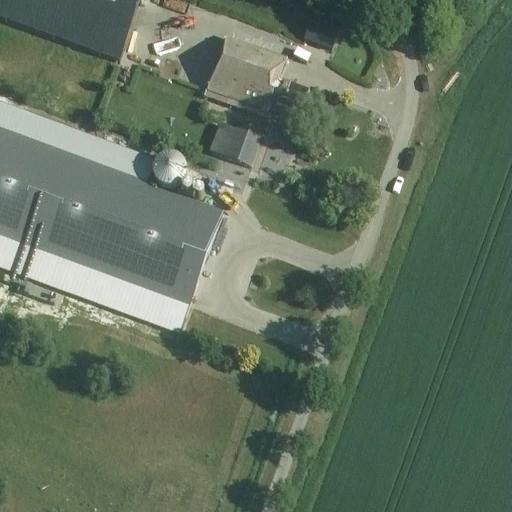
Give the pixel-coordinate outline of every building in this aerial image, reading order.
[(0,0),(0,26),(116,72),(143,0),(0,0)] [(300,123),(310,95),(280,84),(287,63),(227,41),(208,94),(269,115),(270,112),(300,123)] [(113,96),(126,99),(129,81),(116,79),(113,96)] [(252,170),(263,135),(237,126),(225,161),(252,170)] [(181,334),(187,316),(190,308),(192,302),(193,299),(195,294),(213,246),(224,215),(219,213),(148,187),(0,132),(0,237),(174,302),(171,310),(165,328),(181,334)] [(57,302),(59,291),(34,286),(31,297),(57,302)] [(114,308),(118,297),(92,289),(88,299),(114,308)]
